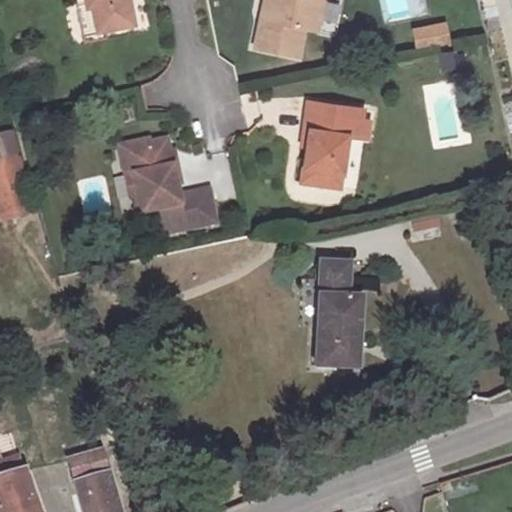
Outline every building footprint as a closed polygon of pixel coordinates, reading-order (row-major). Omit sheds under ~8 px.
[(85,0),(88,12),(94,11),(100,40),(138,31),(131,2),(124,4),(122,0),(85,0)] [(266,0),(256,57),(299,66),(304,37),(312,39),(317,10),(293,4),(294,0),(266,0)] [(422,41),(409,43),(412,55),(424,52),(422,41)] [(310,112),(299,194),(325,198),(327,182),(343,184),(349,145),(368,148),(370,132),(335,126),(336,115),(310,112)] [(152,149),(122,156),(124,164),(155,158),(154,155),(152,149)] [(124,164),(128,189),(137,187),(141,206),(137,207),(141,225),(159,222),(165,248),(218,236),(211,203),(182,209),(169,152),(154,155),(155,158),(124,164)] [(38,217),(22,162),(0,168),(0,215),(3,227),(38,217)] [(327,182),(325,198),(341,200),(343,184),(327,182)] [(137,187),(128,189),(132,208),(137,207),(141,206),(137,187)] [(347,277),(320,277),(320,383),(360,382),(359,311),(348,311),(347,277)] [(0,448),(18,443),(8,415),(0,417),(0,448)] [(0,511),(41,511),(18,443),(0,448),(0,511)] [(74,480),(84,511),(119,511),(107,472),(74,480)]
